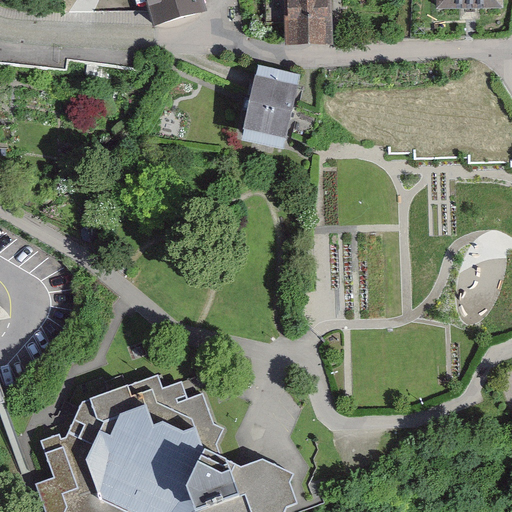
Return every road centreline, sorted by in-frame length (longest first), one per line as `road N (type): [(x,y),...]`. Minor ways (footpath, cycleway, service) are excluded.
road 1 (residential): [(0,207),(196,336),(301,360),(333,419),(415,421),(459,405),(511,352)]
road 2 (residential): [(215,42),(313,60),(499,50)]
road 3 (residential): [(0,28),(215,42)]
